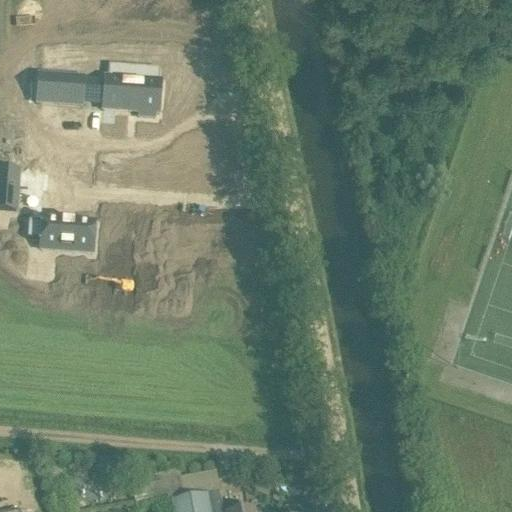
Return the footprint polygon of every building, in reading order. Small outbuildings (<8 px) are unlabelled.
[(38,78),(36,105),(82,108),(82,105),(83,84),(84,81),(38,78)] [(103,107),(102,112),(139,115),(138,119),(154,120),(154,116),(158,116),(161,84),(158,84),(107,80),(105,80),(104,85),(103,107)] [(0,213),(15,214),(17,189),(18,173),(0,171),(0,213)] [(28,223),(26,241),(40,242),(40,252),(92,256),(94,225),(42,221),(42,224),(28,223)] [(179,471),(130,480),(135,508),(170,501),(172,511),(252,511),(246,511),(222,511),(215,474),(180,480),(179,471)]
